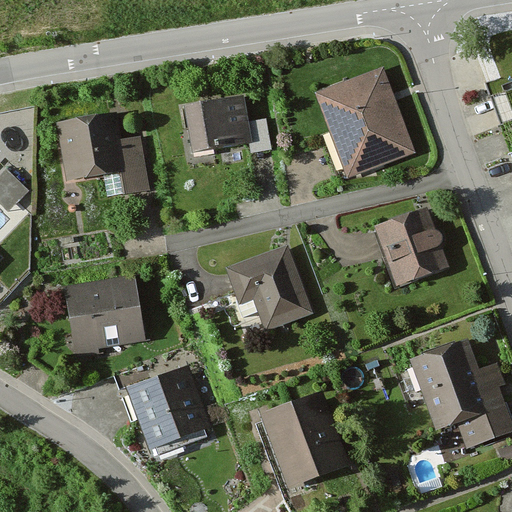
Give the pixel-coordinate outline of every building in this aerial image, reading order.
[(410,155),(378,69),(309,95),(341,180),(410,155)] [(240,96),(181,106),(189,155),(248,145),(240,96)] [(115,140),(110,113),(51,125),(62,181),(114,171),(118,193),(144,188),(134,136),(115,140)] [(0,178),(0,205),(8,214),(29,193),(7,171),(0,178)] [(447,267),(423,207),(368,228),(391,289),(447,267)] [(260,332),(311,314),(286,245),(220,269),(233,306),(248,300),(260,332)] [(141,344),(129,276),(59,289),(71,357),(141,344)] [(473,371),(460,338),(405,359),(430,428),(452,420),(462,447),(510,429),(495,389),(502,386),(494,364),(473,371)] [(207,429),(185,368),(123,390),(146,451),(207,429)] [(345,464),(319,392),(256,415),(282,487),(345,464)]
